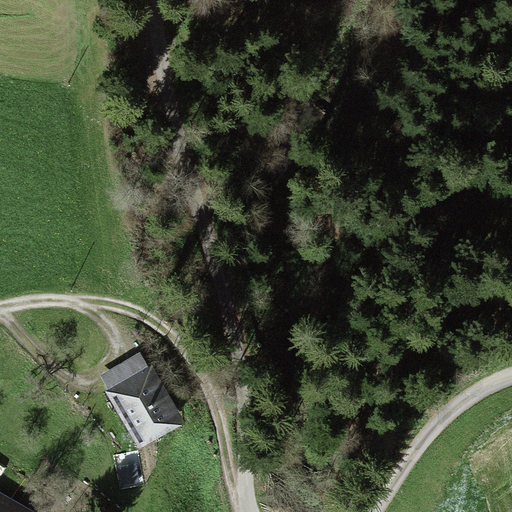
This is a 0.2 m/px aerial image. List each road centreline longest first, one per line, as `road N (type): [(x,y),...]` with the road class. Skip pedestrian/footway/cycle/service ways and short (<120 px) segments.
road 1 (unclassified): [(247,511),(221,294),(162,111),(145,0)]
road 2 (track): [(0,307),(50,298),(150,323),(197,373),(238,448)]
road 3 (track): [(99,305),(123,347),(87,378),(70,377),(0,318)]
road 4 (unclassified): [(511,372),(451,403),(370,511)]
